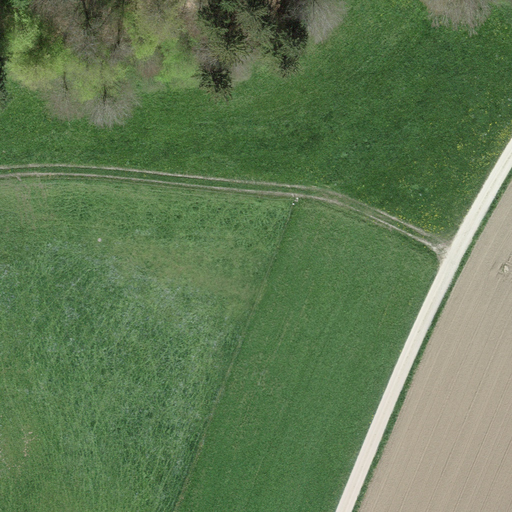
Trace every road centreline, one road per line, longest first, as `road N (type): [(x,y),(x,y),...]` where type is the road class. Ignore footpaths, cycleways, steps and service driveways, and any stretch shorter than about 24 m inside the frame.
road 1 (track): [(0,173),(107,171),(311,194),(455,255)]
road 2 (track): [(511,162),(455,255),(349,511)]
